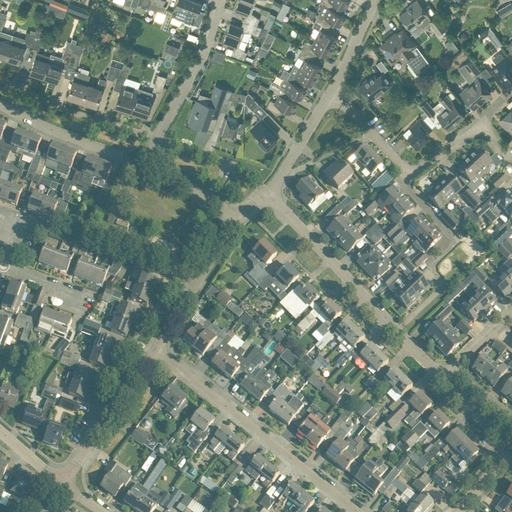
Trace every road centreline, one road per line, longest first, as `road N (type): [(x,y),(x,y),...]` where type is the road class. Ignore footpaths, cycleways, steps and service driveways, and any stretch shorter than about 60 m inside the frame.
road 1 (residential): [(358,511),(153,350)]
road 2 (residential): [(441,378),(267,192)]
road 3 (residential): [(144,163),(202,55),(217,0)]
road 4 (residential): [(61,485),(153,350)]
road 5 (residential): [(144,163),(0,105)]
road 6 (residential): [(153,350),(235,221)]
road 7 (residential): [(410,172),(478,130),(511,164)]
road 8 (residential): [(434,260),(454,242),(399,182),(410,172)]
road 9 (residential): [(329,88),(267,192)]
